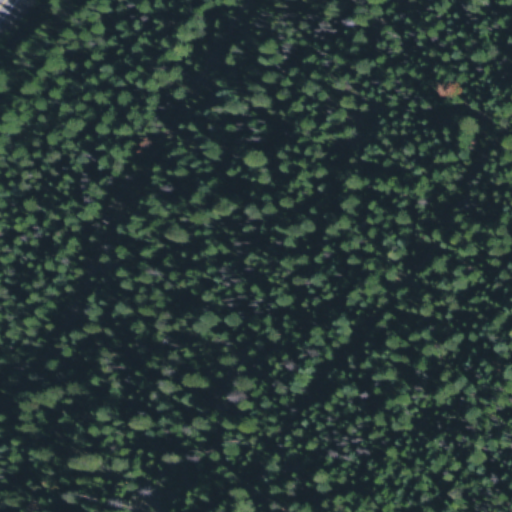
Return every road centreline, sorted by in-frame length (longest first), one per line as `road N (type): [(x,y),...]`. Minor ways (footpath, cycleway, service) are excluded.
road 1 (track): [(0,299),(121,119),(228,0)]
road 2 (track): [(511,197),(491,203),(342,329)]
